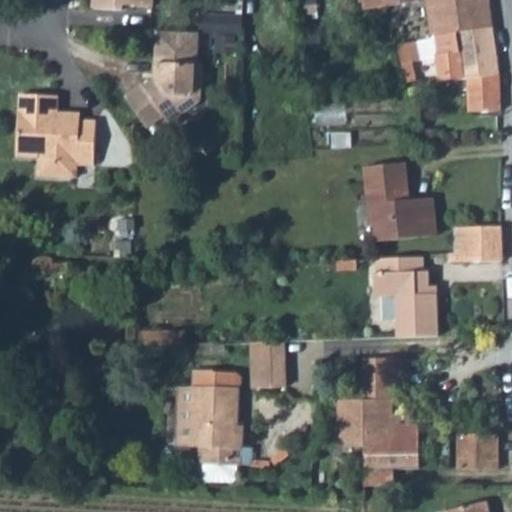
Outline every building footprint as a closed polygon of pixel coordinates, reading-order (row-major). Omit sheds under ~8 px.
[(93,0),(93,9),(122,10),(123,6),(152,8),(151,0),(93,0)] [(360,0),(363,9),(389,6),(418,1),(417,0),(425,0),(430,38),(437,37),(491,27),(487,0),(360,0)] [(221,29),(221,13),(202,13),(203,29),(221,29)] [(491,27),(437,37),(438,53),(436,53),(439,81),(465,79),(498,75),(491,27)] [(159,79),(155,79),(143,86),(141,84),(119,100),(141,133),(163,117),(166,120),(179,111),(175,105),(194,93),(194,87),(202,87),(202,67),(197,67),(198,33),(156,31),(155,64),(159,64),(159,79)] [(410,42),(397,45),(401,64),(408,63),(414,61),(410,42)] [(408,63),(401,64),(405,84),(411,84),(408,63)] [(498,75),(465,79),(467,114),(500,112),(498,75)] [(175,105),(179,111),(181,115),(201,101),(202,87),(194,87),(194,93),(175,105)] [(17,160),(39,161),(39,179),(78,181),(78,169),(94,170),(96,124),(81,123),(59,121),(58,116),(59,100),(20,99),(17,160)] [(403,164),(364,167),(369,226),(374,226),(376,243),(435,236),(432,200),(408,202),(403,164)] [(453,253),(447,254),(448,262),(500,262),(500,226),(453,228),(453,253)] [(421,258),(376,260),(376,275),(374,276),(375,298),(394,298),(396,339),(437,337),(436,288),(428,288),(427,274),(422,274),(421,258)] [(282,341),(251,342),(252,388),(284,387),(282,341)] [(361,362),(362,377),(388,376),(387,360),(361,362)] [(194,388),(179,388),(177,446),(200,446),(200,463),(203,463),(234,465),(239,465),(240,448),(243,447),(243,427),(238,427),(239,388),(236,388),(213,387),(213,372),(194,372),(194,388)] [(236,373),(213,372),(213,387),(236,388),(236,373)] [(395,470),(420,470),(418,427),(395,428),(391,428),(391,417),(390,402),(388,402),(388,376),(362,377),(363,403),(338,404),(335,444),(342,452),(362,453),(362,461),(363,461),(363,470),(395,470)] [(391,428),(395,428),(399,417),(391,417),(391,428)] [(459,436),(459,470),(496,471),(495,435),(459,436)] [(251,460),(251,468),(268,469),(268,461),(251,460)] [(234,465),(203,463),(203,477),(210,483),(230,483),(234,478),(234,465)] [(363,470),(362,485),(379,485),(394,485),(395,470),(363,470)] [(445,511),(488,511),(485,501),(446,511),(445,511)]
